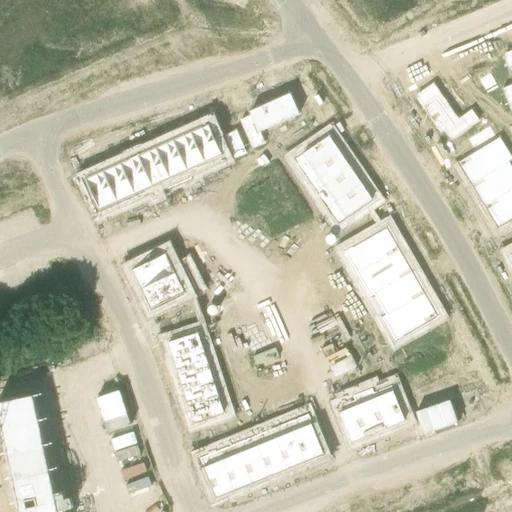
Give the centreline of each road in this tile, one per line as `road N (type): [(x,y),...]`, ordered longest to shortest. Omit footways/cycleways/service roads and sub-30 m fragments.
road 1 (residential): [(29,131),(133,337),(194,511)]
road 2 (residential): [(341,82),(422,197),(511,356)]
road 3 (residential): [(29,131),(311,41)]
road 4 (residential): [(237,511),(511,419)]
road 5 (residential): [(511,6),(341,82)]
